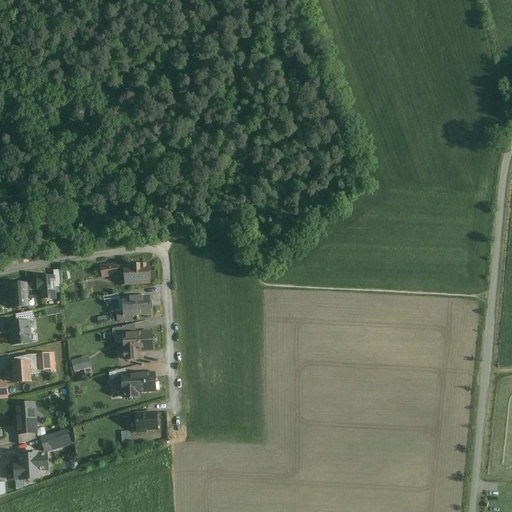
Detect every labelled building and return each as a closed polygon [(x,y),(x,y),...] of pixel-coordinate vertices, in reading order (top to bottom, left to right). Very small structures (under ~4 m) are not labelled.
[(116,264),(101,267),(103,278),(117,275),(117,277),(118,277),(117,268),(116,264)] [(148,266),(117,268),(118,277),(129,276),(130,284),(149,283),(148,266)] [(38,279),(38,284),(38,291),(41,290),(41,300),(55,299),(55,288),(54,277),(40,278),(40,279),(38,279)] [(38,284),(10,285),(10,299),(9,299),(9,308),(37,306),(36,297),(28,297),(28,291),(38,291),(38,284)] [(119,294),(109,296),(111,303),(120,301),(119,294)] [(150,298),(123,299),(124,312),(117,312),(118,322),(133,321),(132,315),(151,315),(150,298)] [(33,311),(15,315),(16,321),(20,321),(20,323),(29,323),(34,322),(33,311)] [(20,323),(10,324),(12,345),(31,343),(29,323),(20,323)] [(135,324),(112,329),(113,337),(124,337),(124,334),(135,333),(135,324)] [(135,333),(124,334),(124,337),(125,361),(138,360),(137,351),(153,350),(152,333),(135,333)] [(53,354),(39,355),(40,370),(54,369),(53,354)] [(72,360),(76,372),(93,367),(90,355),(72,360)] [(30,363),(13,364),(15,383),(31,382),(30,363)] [(127,380),(127,369),(109,374),(109,381),(123,380),(127,380)] [(127,380),(123,380),(124,398),(137,397),(137,393),(155,391),(154,374),(130,376),(130,380),(127,380)] [(0,399),(10,399),(9,382),(0,382),(0,399)] [(34,404),(17,405),(18,426),(36,425),(34,404)] [(129,410),(118,415),(120,419),(131,415),(129,410)] [(156,414),(136,415),(137,433),(146,432),(146,430),(157,430),(156,414)] [(18,426),(19,445),(37,439),(36,425),(18,426)] [(66,430),(41,438),(45,452),(71,444),(66,430)] [(129,432),(121,432),(122,444),(130,443),(129,432)] [(47,455),(20,457),(21,480),(39,479),(39,477),(48,476),(47,455)]
